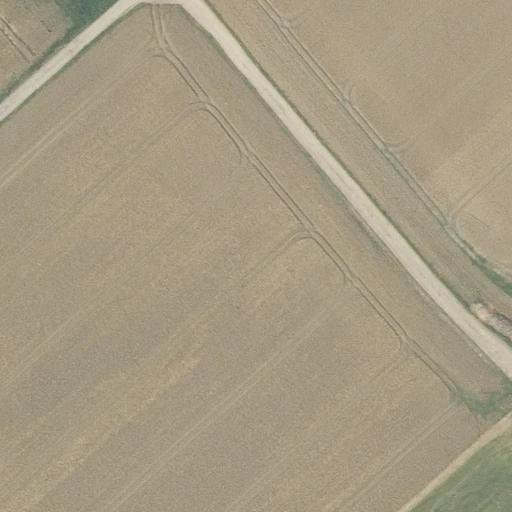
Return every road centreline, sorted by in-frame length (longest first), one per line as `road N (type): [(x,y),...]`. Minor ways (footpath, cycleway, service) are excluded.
road 1 (track): [(511,385),(167,0)]
road 2 (track): [(0,130),(148,0)]
